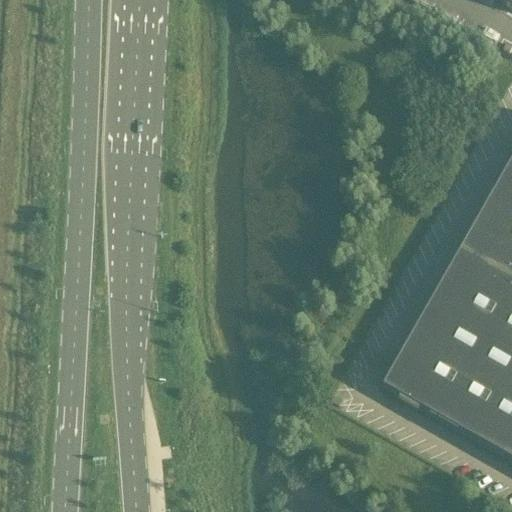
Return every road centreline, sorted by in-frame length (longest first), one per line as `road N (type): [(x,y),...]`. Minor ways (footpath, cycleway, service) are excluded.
road 1 (primary): [(88,0),(63,511)]
road 2 (primary): [(135,511),(125,265),(138,0)]
